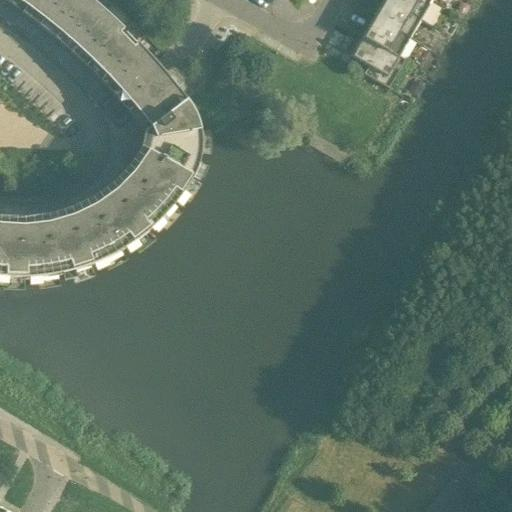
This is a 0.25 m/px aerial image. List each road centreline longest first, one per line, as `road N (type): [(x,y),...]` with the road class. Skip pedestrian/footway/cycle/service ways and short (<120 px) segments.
road 1 (residential): [(97,133),(170,84),(224,0)]
road 2 (residential): [(0,32),(68,82),(97,133)]
road 3 (residential): [(97,133),(94,172),(39,191),(0,192)]
road 4 (residential): [(224,0),(301,35),(331,0)]
